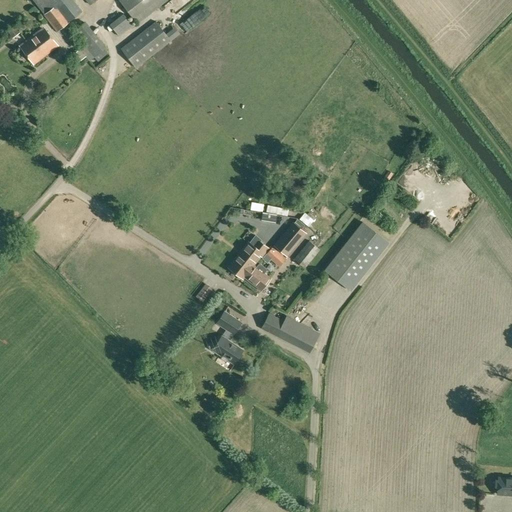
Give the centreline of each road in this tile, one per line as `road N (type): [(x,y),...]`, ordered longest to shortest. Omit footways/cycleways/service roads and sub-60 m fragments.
road 1 (unclassified): [(64,179),(261,309)]
road 2 (track): [(375,0),(511,170)]
road 3 (unclassified): [(306,511),(314,361)]
road 4 (unclassified): [(64,179),(108,91),(115,54)]
